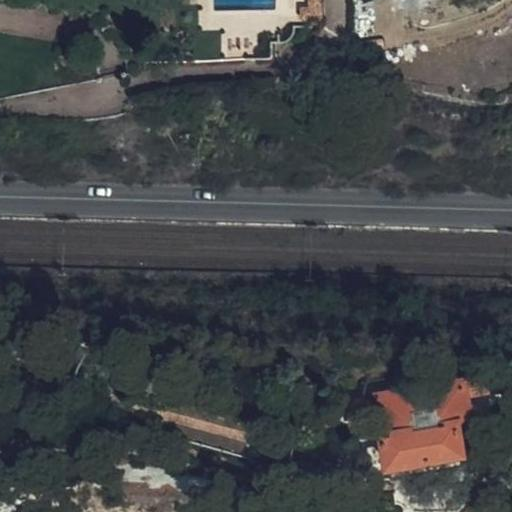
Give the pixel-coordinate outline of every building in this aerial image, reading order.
[(97,13),(99,0),(22,0),(31,13),(42,5),(51,18),(62,10),(71,22),(85,12),(89,18),(97,13)] [(300,17),(308,17),(309,7),(300,7),(300,17)] [(308,17),(320,17),(321,7),(309,7),(308,17)] [(511,367),(413,387),(402,390),(347,400),(355,442),(379,438),(387,470),(430,462),(433,476),(467,469),(457,423),(470,421),(465,396),(511,387),(511,367)] [(397,369),(402,390),(413,387),(411,374),(409,368),(397,369)] [(169,407),(174,386),(128,376),(124,397),(169,407)] [(387,470),(390,484),(390,485),(433,476),(430,462),(387,470)]
